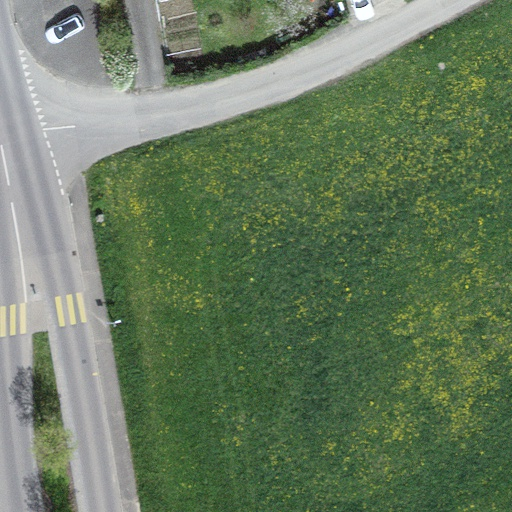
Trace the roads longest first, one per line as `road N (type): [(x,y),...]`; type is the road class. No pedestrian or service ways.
road 1 (residential): [(0,144),(208,113),(466,0)]
road 2 (secondary): [(106,511),(68,309),(0,144)]
road 3 (secondary): [(0,144),(13,449),(23,511)]
